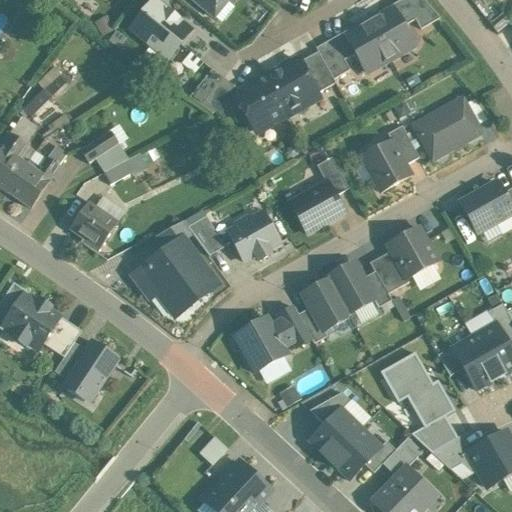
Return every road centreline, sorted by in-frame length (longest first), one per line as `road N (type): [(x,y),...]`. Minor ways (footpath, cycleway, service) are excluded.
road 1 (residential): [(183,366),(254,291),(511,151)]
road 2 (unclassified): [(183,366),(98,292),(0,229)]
road 3 (unclassified): [(347,511),(197,377)]
